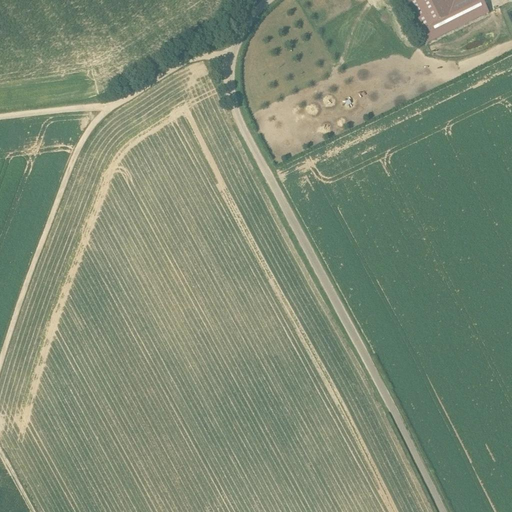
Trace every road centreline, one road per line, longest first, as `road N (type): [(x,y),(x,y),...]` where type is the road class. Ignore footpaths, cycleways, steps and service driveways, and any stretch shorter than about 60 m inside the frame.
road 1 (unclassified): [(443,511),(231,100),(237,39),(266,0)]
road 2 (track): [(0,363),(27,268),(87,129),(111,104),(190,58),(232,56)]
